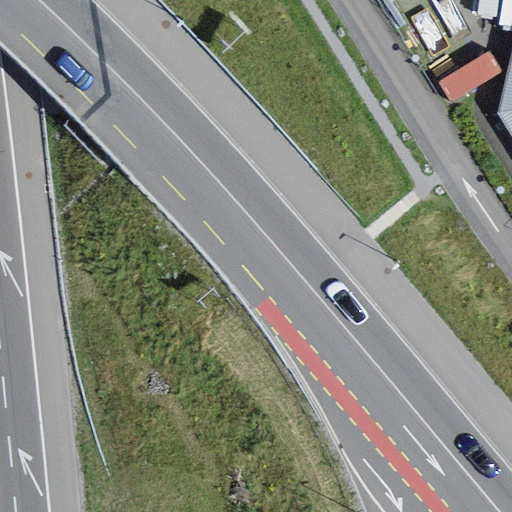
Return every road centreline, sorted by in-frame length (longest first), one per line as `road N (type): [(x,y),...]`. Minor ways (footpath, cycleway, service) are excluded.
road 1 (secondary): [(487,511),(245,212),(39,0)]
road 2 (motorway): [(15,511),(0,352)]
